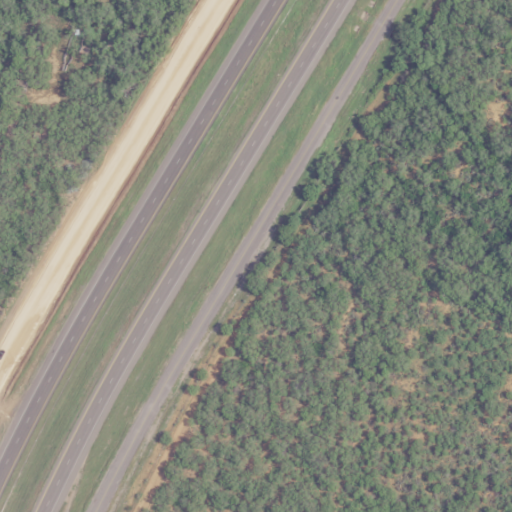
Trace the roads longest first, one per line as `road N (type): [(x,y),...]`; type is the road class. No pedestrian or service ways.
road 1 (tertiary): [(395,0),(97,511)]
road 2 (motorway): [(44,511),(167,282),(340,0)]
road 3 (motorway): [(275,0),(0,473)]
road 4 (tertiary): [(0,362),(220,0)]
